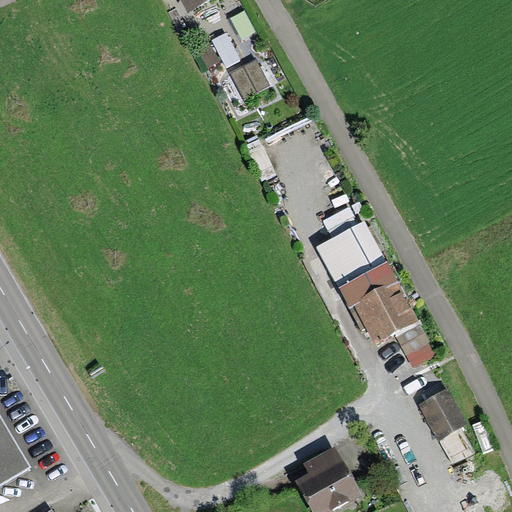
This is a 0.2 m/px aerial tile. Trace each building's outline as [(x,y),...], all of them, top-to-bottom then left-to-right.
[(176,0),(184,14),(214,0),(176,0)] [(203,68),(212,63),(205,50),(196,55),(203,68)] [(251,62),(223,78),(236,100),(264,85),(251,62)] [(367,225),(317,250),(376,353),(397,343),(413,372),(438,359),(367,225)] [(449,393),(420,407),(439,444),(468,428),(449,393)] [(0,415),(0,487),(32,469),(0,415)] [(309,511),(348,511),(368,501),(338,450),(304,468),(309,478),(295,486),(309,511)]
